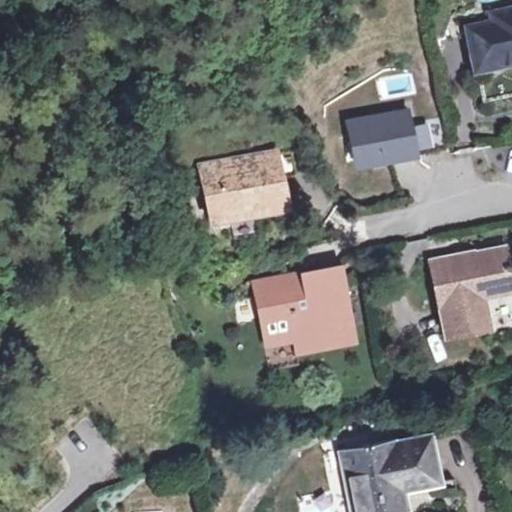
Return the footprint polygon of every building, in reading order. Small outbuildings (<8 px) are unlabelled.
[(511,20),(500,23),(502,36),(477,41),(482,71),(511,65),(511,20)] [(389,154),(391,161),(419,157),(411,111),(350,121),(357,160),(389,154)] [(278,202),(268,152),(194,166),(203,217),(278,202)] [(490,323),(485,297),(511,292),(502,248),(430,262),(445,333),(490,323)] [(257,301),(260,315),(254,316),(260,344),(286,338),(289,350),(347,338),(334,266),(248,283),(251,302),(257,301)] [(409,491),(445,484),(437,437),(401,444),(400,440),(346,451),(356,511),(405,511),(413,511),(409,491)] [(299,504),(299,511),(329,511),(328,500),(299,504)]
